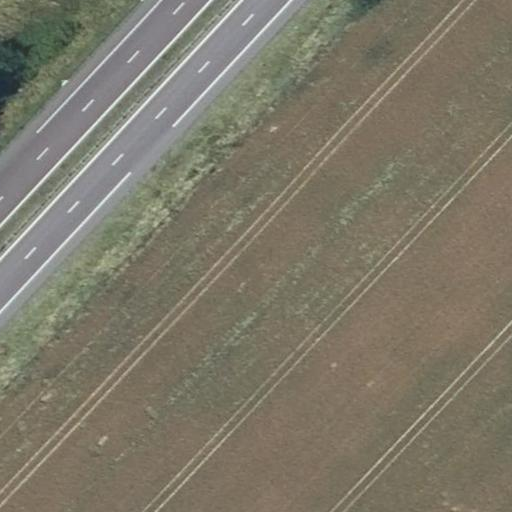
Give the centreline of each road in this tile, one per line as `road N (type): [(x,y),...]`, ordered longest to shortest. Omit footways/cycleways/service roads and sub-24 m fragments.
road 1 (motorway): [(0,287),(267,0)]
road 2 (motorway): [(188,0),(0,203)]
